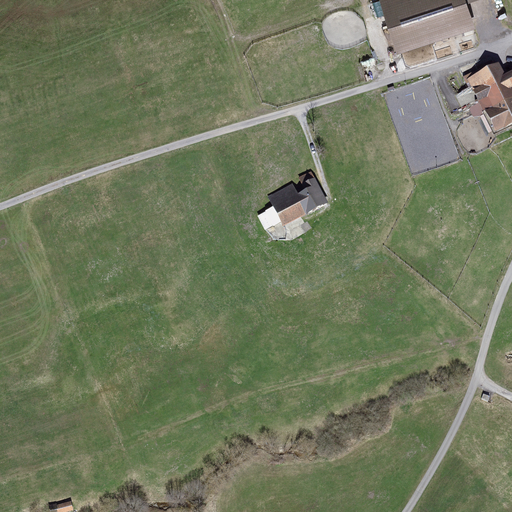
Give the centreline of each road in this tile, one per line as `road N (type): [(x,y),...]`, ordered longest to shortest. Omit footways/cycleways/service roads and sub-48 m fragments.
road 1 (residential): [(511,43),(30,196)]
road 2 (unclassified): [(478,377),(402,511)]
